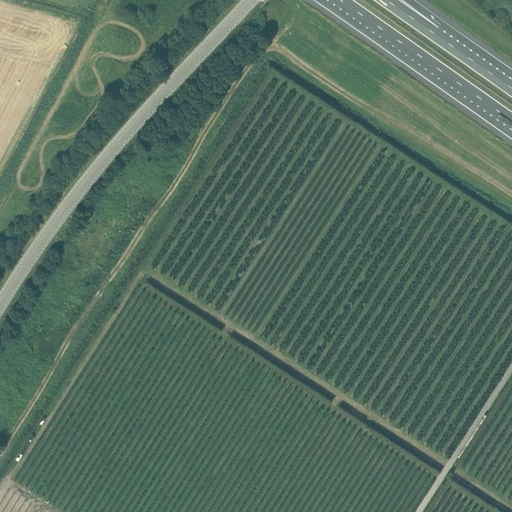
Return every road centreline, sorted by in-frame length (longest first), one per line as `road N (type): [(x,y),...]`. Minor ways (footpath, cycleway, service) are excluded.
road 1 (tertiary): [(0,305),(69,202),(251,0)]
road 2 (motorway): [(340,0),(511,120)]
